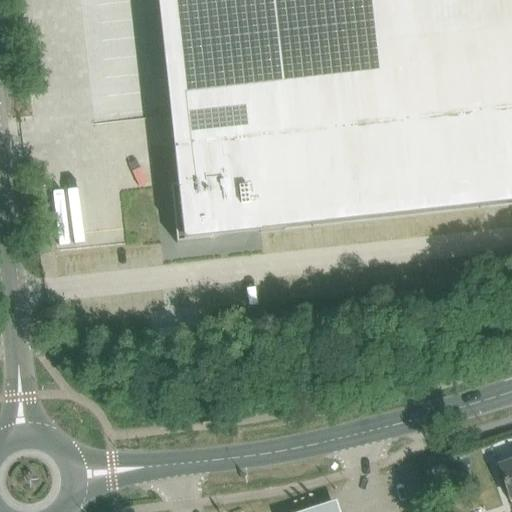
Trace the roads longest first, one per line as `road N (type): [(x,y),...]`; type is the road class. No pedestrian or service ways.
road 1 (tertiary): [(74,475),(295,447),(511,388)]
road 2 (unclassified): [(21,436),(0,197)]
